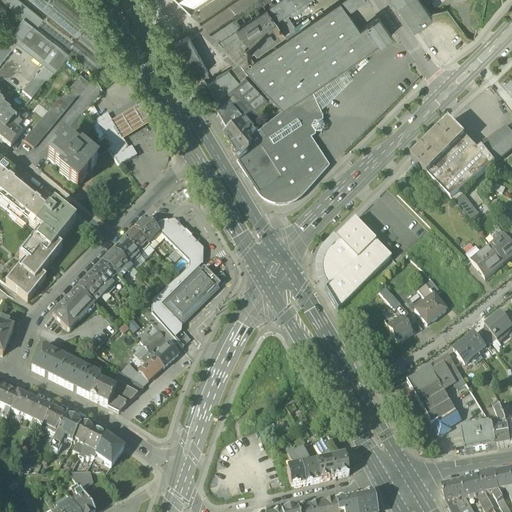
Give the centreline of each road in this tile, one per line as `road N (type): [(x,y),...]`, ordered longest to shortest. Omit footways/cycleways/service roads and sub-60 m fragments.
road 1 (primary): [(282,259),(132,0)]
road 2 (primary): [(409,476),(282,259)]
road 3 (secondary): [(282,259),(448,92)]
road 4 (primary): [(267,285),(385,482)]
road 5 (secondary): [(181,480),(202,413),(267,285)]
road 6 (residential): [(12,375),(113,426),(181,480)]
road 7 (primary): [(105,0),(197,166)]
road 8 (residential): [(12,375),(37,321),(112,244)]
road 9 (residential): [(511,285),(389,372)]
road 10 (residential): [(0,151),(112,244)]
road 11 (residential): [(385,482),(250,511)]
road 12 (primary): [(197,166),(267,285)]
